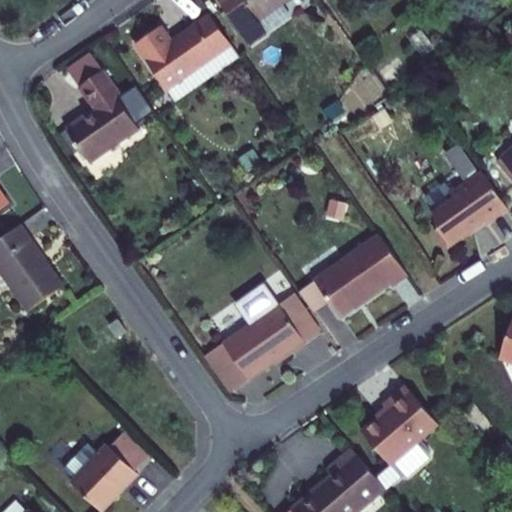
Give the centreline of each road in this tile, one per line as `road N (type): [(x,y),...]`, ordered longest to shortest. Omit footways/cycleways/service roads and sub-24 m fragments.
road 1 (residential): [(241,445),(82,225),(0,83)]
road 2 (residential): [(511,263),(241,445)]
road 3 (residential): [(115,0),(0,75)]
